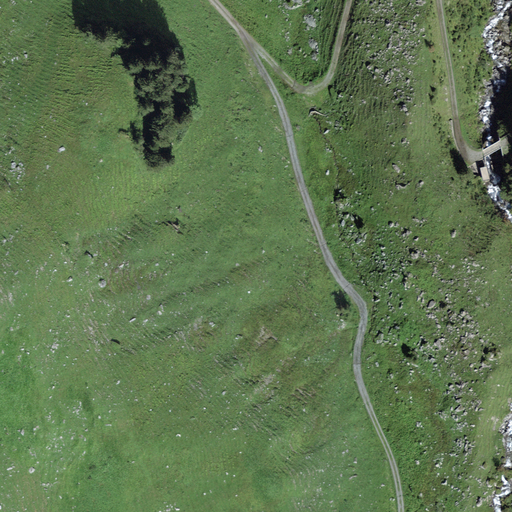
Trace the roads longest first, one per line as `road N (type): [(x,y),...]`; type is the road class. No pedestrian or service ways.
road 1 (track): [(239,27),(281,103),(326,254),(360,302),(358,375),(394,464),(401,511)]
road 2 (track): [(209,0),(309,91),(329,78),(349,0)]
road 3 (track): [(439,0),(461,144),(482,154),(511,130)]
